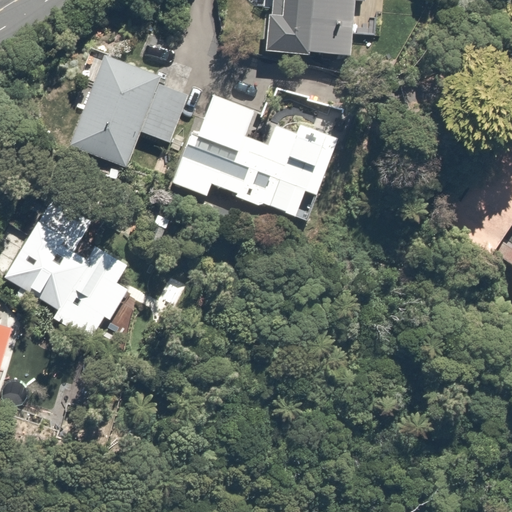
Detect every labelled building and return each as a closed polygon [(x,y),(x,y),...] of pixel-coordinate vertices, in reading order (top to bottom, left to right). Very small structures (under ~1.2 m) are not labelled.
[(272,0),(271,59),(317,59),(317,50),(354,51),(354,0),(272,0)] [(191,91),(111,57),(72,146),(129,170),(145,133),(169,143),(191,91)] [(259,108),(214,92),(200,132),(192,130),(173,183),(208,196),(211,189),(300,221),(310,194),(322,198),(342,140),(301,126),(297,137),(272,128),(266,146),(247,139),(259,108)] [(499,257),(511,263),(511,181),(473,209),(464,196),(442,212),(482,269),(499,257)] [(97,228),(58,203),(10,280),(60,312),(56,320),(90,341),(106,315),(114,320),(130,294),(118,286),(128,269),(94,247),(86,260),(80,256),(97,228)] [(19,325),(0,319),(0,388),(2,389),(19,325)]
